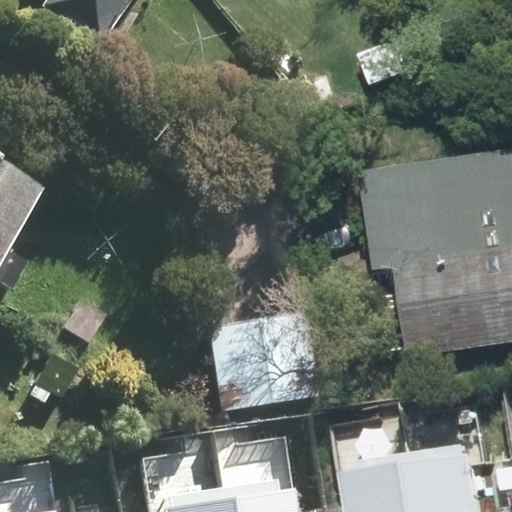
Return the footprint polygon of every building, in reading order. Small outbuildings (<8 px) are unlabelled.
[(44,0),(41,5),(102,46),(133,0),(44,0)] [(511,149),(368,169),(381,267),(406,264),(418,353),(511,340),(511,149)] [(0,165),(0,256),(41,190),(0,165)] [(318,308),(212,323),(224,407),(330,392),(318,308)] [(488,511),(480,452),(356,471),(362,511),(488,511)] [(158,497),(159,511),(286,511),(281,479),(158,497)]
